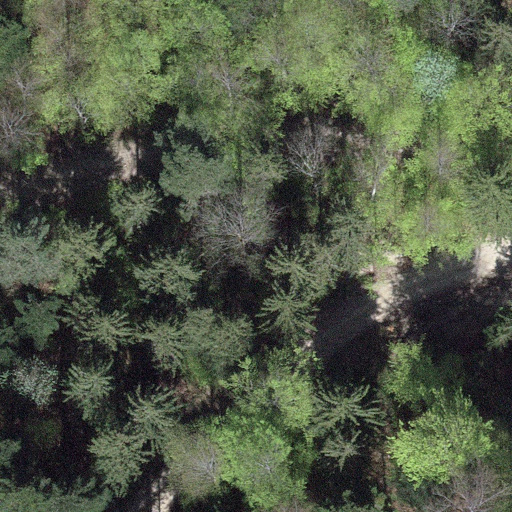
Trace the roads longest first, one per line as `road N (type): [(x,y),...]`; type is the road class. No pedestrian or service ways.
road 1 (track): [(511,157),(402,143),(217,138),(0,195)]
road 2 (track): [(138,511),(325,335),(401,289),(511,247)]
